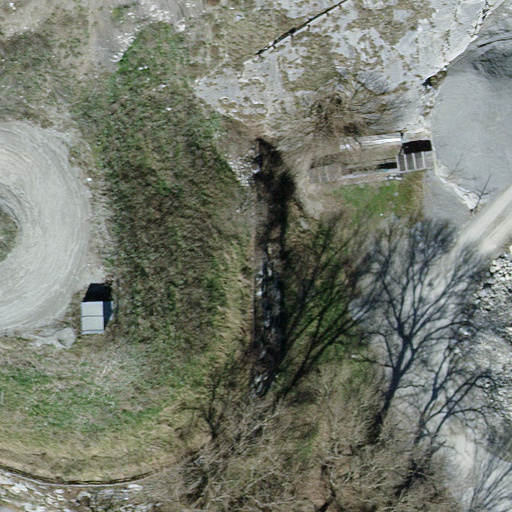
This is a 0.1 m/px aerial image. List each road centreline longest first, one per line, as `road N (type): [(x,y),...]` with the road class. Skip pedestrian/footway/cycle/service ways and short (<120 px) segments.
road 1 (track): [(511,470),(471,435),(423,372),(418,313),(456,258),(511,210)]
road 2 (track): [(0,312),(42,279),(58,134)]
